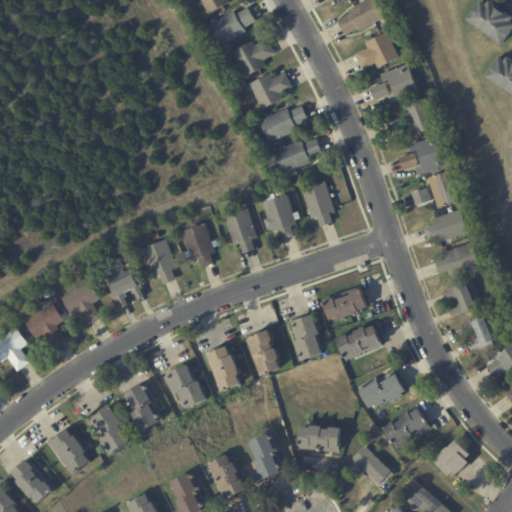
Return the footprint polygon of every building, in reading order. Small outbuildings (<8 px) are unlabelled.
[(230,0),(232,2),(211,14),(203,0),(230,0)] [(377,26),(375,23),(361,31),(359,28),(348,34),(340,20),(352,14),(350,10),(368,0),(379,0),(388,15),(383,18),(386,22),(377,27),(377,26)] [(495,5),(511,18),(511,22),(511,24),(511,34),(503,47),(469,21),(483,3),(486,6),(489,1),(495,5)] [(188,11),(195,6),(200,14),(193,19),(188,11)] [(251,8),(259,20),(246,28),(249,32),(223,47),(210,27),(236,11),(238,14),(251,7),(251,8)] [(401,58),(381,67),(379,63),(366,69),(359,53),(370,48),(368,43),(389,32),(401,58)] [(273,44),(278,53),(267,60),(270,65),(249,77),(235,52),(255,40),(258,45),(270,39),(273,44)] [(511,59),(511,93),(489,79),(501,59),(505,61),(507,57),(511,59)] [(386,82),(383,74),(411,64),(422,93),(394,103),(392,96),(398,94),(393,80),(386,83),(386,82)] [(288,73),(295,87),(283,93),(286,98),(265,109),(252,84),(273,73),(276,78),(288,72),(288,73)] [(378,98),(374,87),(388,82),(392,93),(390,93),(391,95),(390,95),(391,97),(379,102),(378,98)] [(415,135),(404,107),(430,97),(441,126),(415,136),(415,135)] [(305,107),(311,120),(298,126),(300,129),(272,143),(262,121),(290,107),(292,111),(304,105),(305,107)] [(406,129),(393,135),(389,123),(402,117),(407,129),(406,129)] [(422,175),(419,167),(426,166),(421,150),(414,151),(412,145),(440,136),(449,166),(422,175)] [(320,140),(325,153),(312,159),(314,163),(286,174),(276,151),(304,140),(306,144),(319,138),(320,140)] [(418,165),(418,166),(405,170),(402,157),(416,153),(419,164),(418,164),(418,165)] [(441,208),(430,178),(456,169),(467,200),(441,208)] [(334,201),(337,211),(332,213),(335,222),(323,227),(320,217),(314,219),(305,190),(328,182),(334,201)] [(433,201),(419,206),(414,193),(430,188),(434,201),(433,201)] [(296,214),(299,224),(293,226),(297,237),(285,240),(281,230),(276,232),(275,228),(270,230),(267,219),(271,218),(266,203),(290,196),(296,214)] [(257,229),(260,238),(254,240),(258,250),(246,254),(242,244),(237,246),(226,216),(249,208),(257,229)] [(430,240),(426,228),(437,224),(435,219),(464,209),(467,219),(475,216),(480,230),(454,239),(456,243),(448,246),(446,242),(443,243),(441,237),(431,241),(430,240)] [(215,253),(212,254),(216,264),(204,268),(200,258),(195,260),(193,257),(189,258),(186,252),(191,251),(184,232),(207,223),(214,242),(218,240),(220,246),(216,247),(218,252),(215,253)] [(175,258),(179,267),(174,269),(178,279),(167,284),(163,275),(157,277),(145,249),(167,240),(175,258)] [(442,273),(438,261),(448,258),(446,252),(476,243),(483,267),(455,276),(453,270),(442,274),(442,273)] [(86,261),(94,256),(102,269),(94,274),(86,261)] [(367,265),(368,270),(362,272),(360,265),(366,264),(367,265)] [(146,297),(141,300),(136,292),(134,293),(133,290),(127,294),(128,297),(126,298),(130,305),(124,308),(121,302),(119,303),(112,289),(114,288),(113,285),(137,273),(145,287),(142,289),(147,297),(146,297)] [(101,318),(90,325),(82,311),(74,316),(64,298),(92,281),(103,299),(95,303),(103,317),(101,318)] [(456,316),(454,310),(461,307),(460,305),(465,303),(462,297),(457,299),(457,297),(449,300),(446,294),(454,290),(453,288),(457,286),(458,289),(475,281),(485,304),(477,308),(478,310),(465,316),(464,313),(456,316)] [(371,308),(365,310),(365,312),(362,313),(363,315),(356,318),(356,315),(350,318),(351,320),(343,324),(341,320),(334,322),(328,307),(329,307),(328,304),(327,302),(337,298),(338,301),(354,295),(353,293),(364,289),(371,308)] [(65,340),(55,347),(46,334),(39,339),(27,322),(55,303),(66,320),(58,325),(67,339),(65,340)] [(299,352),(296,342),(299,341),(293,323),(317,314),(324,334),(320,336),(326,354),(303,362),(299,352)] [(474,350),(471,344),(479,341),(479,339),(483,337),(480,331),(475,333),(474,331),(467,334),(465,328),(472,325),(471,322),(475,321),(476,323),(493,315),(503,338),(493,343),(494,345),(483,350),(482,348),(474,351),(474,350)] [(386,346),(348,362),(339,340),(350,335),(351,337),(358,334),(357,332),(367,327),(369,330),(378,326),(386,346)] [(30,364),(19,372),(10,358),(3,363),(0,359),(0,340),(18,328),(30,344),(23,349),(32,362),(30,364)] [(259,366),(248,340),(272,330),(274,336),(275,335),(277,340),(274,342),(276,349),(279,348),(283,358),(281,359),(285,370),(264,378),(259,366)] [(216,374),(208,355),(216,351),(216,352),(230,347),(233,356),(237,354),(239,360),(238,360),(241,368),(242,368),(244,375),(241,376),(244,384),(230,389),(231,390),(228,391),(227,390),(222,392),(216,374)] [(511,376),(511,377),(507,372),(498,378),(490,366),(499,360),(497,358),(507,351),(507,352),(511,348),(511,376)] [(184,402),(180,392),(177,394),(168,375),(190,365),(193,370),(194,369),(195,373),(194,373),(199,382),(202,381),(204,386),(205,385),(211,399),(188,410),(184,402)] [(410,391),(393,403),(390,398),(386,401),(387,403),(379,408),(378,406),(375,408),(361,387),(378,376),(381,380),(397,370),(411,391),(410,391)] [(159,400),(156,402),(166,420),(145,431),(135,413),(138,411),(129,394),(150,382),(159,400)] [(105,444),(101,438),(105,435),(94,419),(113,407),(124,424),(122,426),(132,442),(112,456),(105,444)] [(434,427),(401,450),(388,430),(397,424),(399,426),(405,421),(404,419),(413,413),(414,415),(423,409),(430,420),(432,423),(431,423),(434,427)] [(333,452),(324,451),(324,452),(300,450),(301,445),(302,445),(304,427),(313,428),(313,426),(324,427),(324,429),(331,430),(332,428),(343,429),(342,444),(343,444),(342,446),(341,446),(341,449),(340,448),(339,453),(333,452)] [(69,466),(52,442),(70,429),(76,437),(78,436),(86,448),(88,447),(91,452),(88,454),(93,462),(75,475),(69,466)] [(278,439),(283,451),(280,454),(288,470),(266,481),(263,475),(262,476),(257,467),(260,466),(258,461),(261,460),(257,451),(255,452),(253,448),(256,447),(253,442),(274,432),(278,439)] [(471,462),(472,463),(459,475),(456,472),(452,477),(437,461),(445,454),(443,453),(449,447),(450,448),(458,440),(473,455),(468,459),(471,462)] [(380,483),(391,471),(365,446),(353,458),(380,483)] [(227,501),(210,465),(230,455),(235,464),(237,463),(242,473),(240,474),(243,481),(245,480),(250,490),(227,502),(227,501)] [(49,478),(58,488),(41,503),(38,499),(36,501),(33,498),(32,499),(27,495),(29,493),(23,487),(22,488),(18,484),(19,482),(17,479),(18,477),(15,473),(31,458),(49,478)] [(199,478),(207,495),(204,496),(210,509),(203,511),(184,511),(180,501),(183,500),(179,492),(177,493),(175,488),(177,487),(175,483),(196,472),(199,478)] [(410,499),(425,511),(452,511),(421,486),(410,499)] [(0,511),(0,492),(5,488),(19,504),(16,506),(21,511),(0,511)] [(132,511),(129,505),(149,495),(154,504),(156,503),(160,511),(132,511)]
